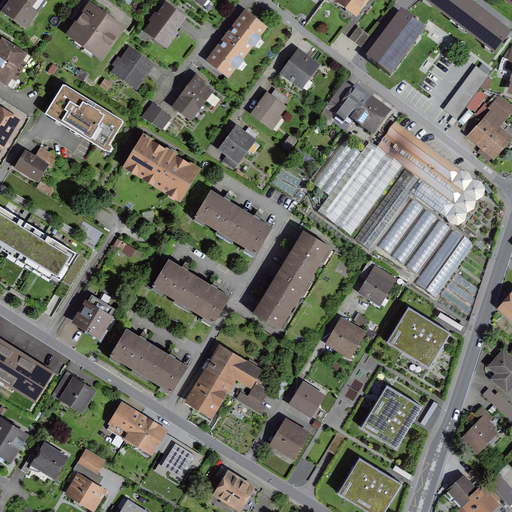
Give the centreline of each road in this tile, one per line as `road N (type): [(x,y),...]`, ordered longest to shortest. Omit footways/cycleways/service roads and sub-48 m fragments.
road 1 (residential): [(0,309),(324,511)]
road 2 (residential): [(258,0),(511,189)]
road 3 (tertiary): [(511,230),(423,496)]
